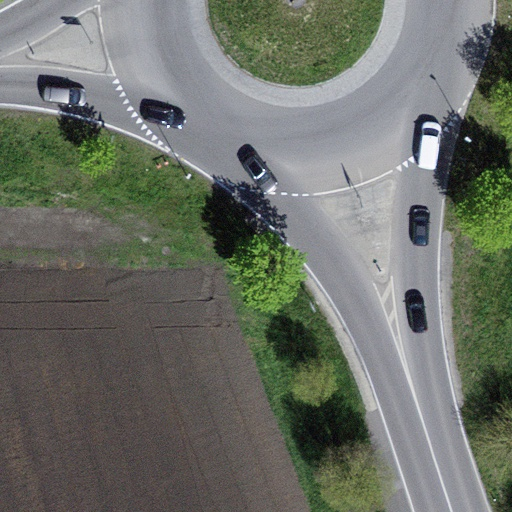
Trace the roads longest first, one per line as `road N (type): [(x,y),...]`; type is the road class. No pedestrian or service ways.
road 1 (primary): [(413,393),(427,78)]
road 2 (primary): [(237,140),(351,287),(413,393)]
road 3 (primary): [(237,140),(328,148),(385,123),(427,78)]
road 4 (trunk): [(0,84),(201,119)]
road 5 (primary): [(143,0),(153,56),(201,119)]
road 6 (primary): [(452,511),(413,393)]
